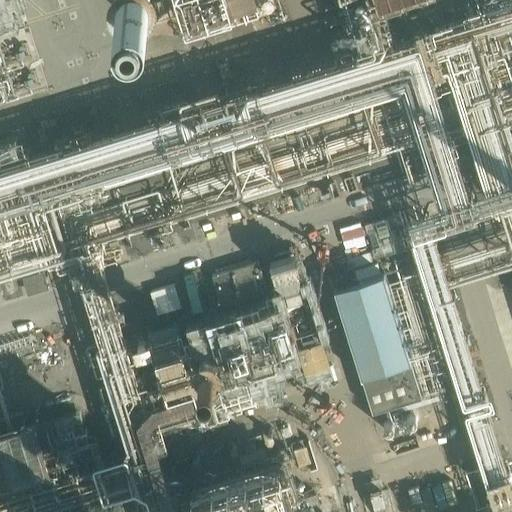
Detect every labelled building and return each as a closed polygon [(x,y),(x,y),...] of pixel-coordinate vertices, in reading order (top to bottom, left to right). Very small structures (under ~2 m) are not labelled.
[(0,0),(0,30),(2,36),(16,24),(9,26),(6,16),(31,9),(28,0),(0,0)] [(173,0),(156,5),(154,0),(133,0),(143,32),(179,21),(173,0)] [(295,246),(269,254),(278,283),(274,284),(285,314),(310,305),(301,278),(305,277),(295,246)] [(248,264),(214,275),(223,306),(270,292),(260,261),(258,261),(256,257),(247,260),(248,264)] [(23,277),(28,295),(49,288),(44,271),(23,277)] [(372,410),(421,395),(383,272),(334,287),(372,410)] [(176,284),(151,292),(158,314),(183,306),(176,284)] [(222,317),(122,346),(131,378),(153,372),(161,401),(240,378),(222,317)] [(314,317),(292,325),(306,369),(329,362),(314,317)] [(449,358),(467,398),(488,389),(470,348),(449,358)] [(0,504),(67,483),(47,421),(0,436),(0,504)] [(274,445),(203,467),(217,511),(236,511),(290,495),(274,445)]
